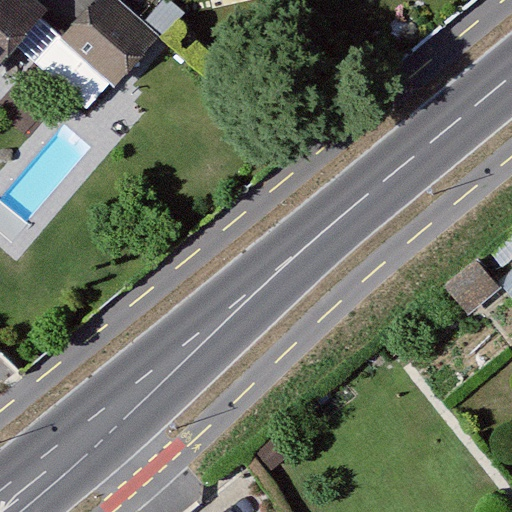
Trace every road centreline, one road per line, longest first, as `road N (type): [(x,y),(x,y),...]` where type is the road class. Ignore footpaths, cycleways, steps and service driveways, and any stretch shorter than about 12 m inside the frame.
road 1 (primary): [(319,238),(0,476)]
road 2 (primary): [(43,511),(319,238)]
road 3 (primary): [(319,238),(511,77)]
